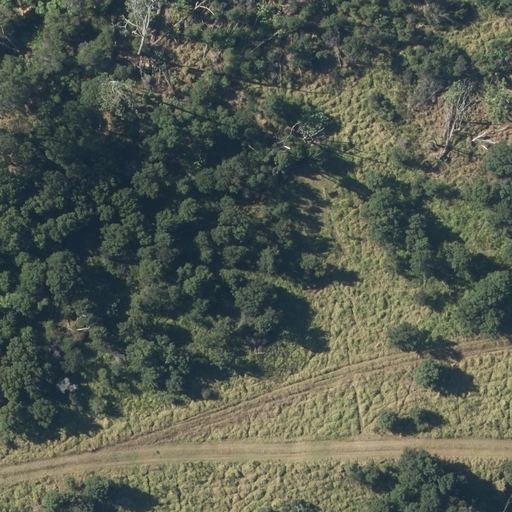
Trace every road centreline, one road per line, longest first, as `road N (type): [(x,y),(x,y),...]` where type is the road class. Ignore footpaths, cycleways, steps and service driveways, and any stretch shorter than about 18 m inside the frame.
road 1 (track): [(0,471),(132,450),(511,448)]
road 2 (track): [(132,450),(423,358),(511,346)]
